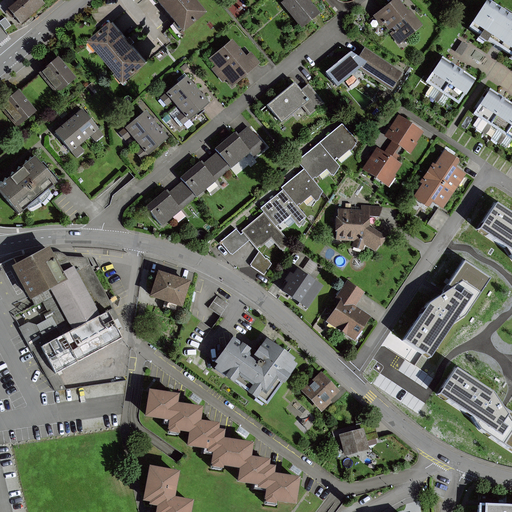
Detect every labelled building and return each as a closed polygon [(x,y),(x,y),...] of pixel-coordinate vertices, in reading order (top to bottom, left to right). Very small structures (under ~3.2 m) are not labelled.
[(17,2),(8,9),(20,23),(43,4),(38,0),(18,0),(19,1),(17,2)] [(156,0),(182,31),(203,13),(192,0),(156,0)] [(306,0),(285,0),(282,4),(286,8),(301,26),(317,12),(306,0)] [(395,0),(391,0),(373,15),(399,46),(419,29),(410,18),(400,6),(395,0)] [(511,14),(490,0),(489,0),(470,29),(511,57),(511,14)] [(93,37),(125,80),(147,63),(115,21),(93,37)] [(232,41),(206,63),(229,90),(255,68),(232,41)] [(346,56),(325,73),(336,85),(358,68),(381,82),(378,87),(384,91),(386,88),(390,91),(401,74),(390,67),(390,68),(362,50),(357,58),(349,53),(346,56)] [(56,59),(39,74),(57,94),(73,79),(56,59)] [(451,66),(440,59),(422,85),(457,108),(475,82),(463,74),(451,66)] [(184,77),(159,98),(166,106),(173,100),(183,112),(174,120),(180,128),(207,105),(201,98),(189,84),(184,77)] [(294,84),(266,106),(280,123),(284,119),(285,120),(301,106),(309,116),(323,104),(307,85),(300,91),(296,87),(294,84)] [(0,103),(14,122),(32,109),(18,90),(0,103)] [(511,107),(498,98),(488,92),(471,117),(511,143),(511,107)] [(63,127),(55,133),(76,158),(83,151),(78,145),(89,135),(95,142),(103,135),(82,110),(75,117),(63,127)] [(143,112),(119,133),(125,140),(132,135),(142,146),(135,152),(142,160),(167,139),(160,131),(149,118),(143,112)] [(420,135),(403,122),(387,142),(404,155),(420,135)] [(318,145),(333,162),(355,147),(340,126),(331,134),(318,145)] [(249,128),(237,138),(248,151),(253,157),(265,147),(249,128)] [(234,134),(215,149),(218,154),(229,166),(248,151),(237,138),(234,134)] [(339,170),(333,162),(318,145),(309,153),(296,163),(303,171),(312,181),(324,175),(332,179),(339,170)] [(218,154),(202,167),(213,180),(214,181),(230,168),(229,166),(218,154)] [(427,174),(451,193),(466,173),(453,163),(442,154),(427,174)] [(397,169),(379,155),(365,173),(383,187),(397,169)] [(31,156),(0,184),(0,196),(15,213),(52,178),(31,156)] [(199,163),(180,178),(184,183),(194,196),(213,180),(202,167),(199,163)] [(323,195),(312,181),(303,171),(294,177),(280,189),(282,191),(296,208),(299,205),(311,209),(323,195)] [(435,214),(451,193),(427,174),(410,196),(422,204),(435,214)] [(184,183),(168,195),(179,209),(180,210),(196,197),(194,196),(184,183)] [(165,191),(145,207),(160,225),(179,209),(168,195),(165,191)] [(305,219),(296,208),(282,191),(272,199),(259,209),(263,214),(275,229),(288,221),(299,229),(305,219)] [(511,215),(494,204),(476,230),(504,248),(511,261),(511,215)] [(289,244),(275,229),(263,214),(253,222),(241,231),(243,233),(248,240),(257,252),(269,242),(282,255),(289,244)] [(335,214),(334,227),(335,243),(351,242),(353,250),(362,253),(366,250),(373,256),(385,240),(369,230),(370,221),(362,216),(335,214)] [(231,257),(248,240),(243,233),(239,236),(234,231),(219,244),(231,257)] [(48,248),(13,267),(35,306),(42,302),(50,317),(61,311),(67,321),(83,320),(94,305),(91,300),(105,292),(85,258),(66,257),(61,253),(51,252),(48,248)] [(272,266),(257,252),(248,268),(264,278),(272,266)] [(426,304),(402,341),(428,359),(450,325),(464,317),(489,279),(463,261),(441,293),(440,295),(426,304)] [(295,271),(280,294),(300,307),(315,283),(295,271)] [(187,283),(158,274),(155,282),(151,296),(166,300),(163,308),(177,312),(179,305),(180,305),(187,283)] [(350,287),(322,324),(350,345),(370,319),(355,308),(364,297),(350,287)] [(110,309),(40,344),(53,376),(124,343),(110,309)] [(232,341),(216,362),(219,364),(215,370),(225,378),(226,375),(254,396),(253,398),(264,405),(286,375),(287,377),(295,366),(289,362),(290,360),(265,342),(251,362),(248,360),(246,358),(247,356),(246,351),(232,341)] [(454,369),(437,395),(470,417),(478,430),(511,452),(511,414),(502,407),(500,406),(492,393),(454,369)] [(320,377),(304,392),(321,409),(325,404),(323,402),(325,401),(334,391),(320,377)] [(142,417),(172,421),(171,431),(185,433),(191,434),(193,422),(197,423),(199,408),(174,405),(174,401),(175,396),(145,392),(142,417)] [(191,434),(185,433),(183,448),(209,451),(207,466),(236,470),(241,470),(243,457),(246,457),(248,443),(219,439),(220,435),(221,425),(197,423),(193,422),(191,434)] [(361,431),(340,437),(345,454),(365,448),(364,442),(371,440),(370,436),(369,434),(362,437),(361,431)] [(241,470),(236,470),(234,485),(259,488),(259,490),(266,491),(264,502),(292,505),(295,478),(270,475),(270,471),(271,467),(265,467),(266,460),(246,457),(243,457),(241,470)] [(159,511),(186,511),(189,500),(171,498),(175,472),(148,468),(143,500),(154,502),(161,502),(159,511)]
